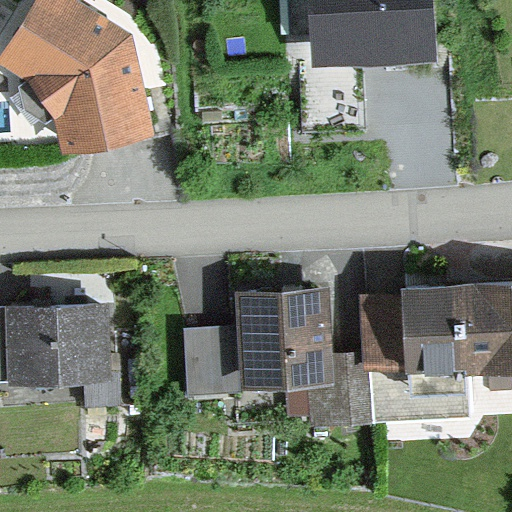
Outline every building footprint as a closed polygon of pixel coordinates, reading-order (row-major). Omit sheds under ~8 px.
[(104,35),(108,28),(63,0),(38,0),(2,58),(36,79),(54,103),(63,142),(142,124),(125,51),(117,53),(104,35)] [(428,0),(312,0),(317,68),(432,61),(428,0)] [(511,282),(400,288),(401,299),(361,301),(363,351),(365,351),(367,351),(370,413),(434,410),(433,372),(461,371),(460,359),(511,356),(511,282)] [(367,351),(365,351),(363,351),(320,353),(317,293),(240,297),(244,375),(308,372),(311,418),(370,415),(370,413),(367,351)] [(10,308),(11,328),(0,328),(0,374),(82,371),(84,404),(115,402),(114,370),(98,370),(96,305),(10,308)] [(187,390),(232,388),(229,328),(184,330),(187,390)]
